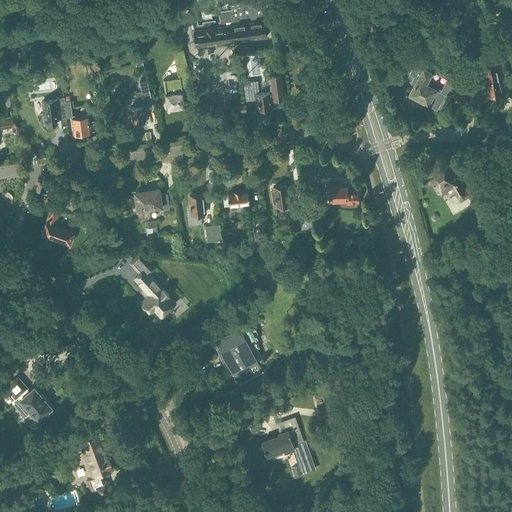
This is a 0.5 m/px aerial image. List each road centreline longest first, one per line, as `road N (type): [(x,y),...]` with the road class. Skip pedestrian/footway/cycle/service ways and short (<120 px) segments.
road 1 (primary): [(449,511),(420,286),(382,147),(328,0)]
road 2 (secondary): [(189,511),(159,414),(0,233)]
road 3 (residential): [(35,170),(318,137)]
